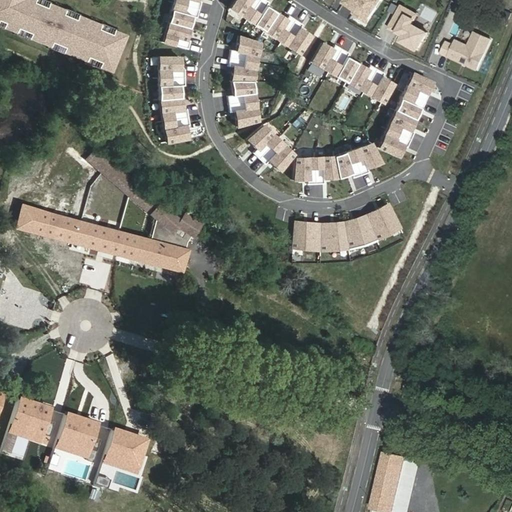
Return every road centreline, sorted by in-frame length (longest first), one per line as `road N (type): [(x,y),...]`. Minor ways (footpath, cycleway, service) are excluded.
road 1 (residential): [(220,0),(206,103),(223,148),(244,172),(285,200),(315,206),(348,204),(418,170)]
road 2 (residential): [(376,410),(99,329)]
road 3 (residential): [(418,170),(450,86),(302,0)]
road 4 (secondary): [(376,410),(398,338),(466,193)]
